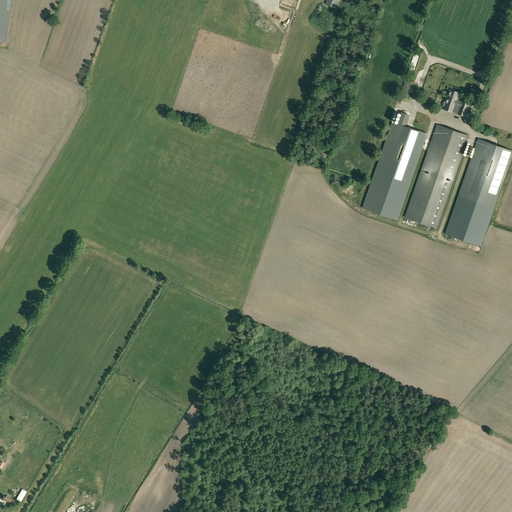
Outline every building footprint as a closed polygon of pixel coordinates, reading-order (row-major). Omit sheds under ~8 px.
[(0,0),(0,41),(6,42),(12,0),(0,0)] [(465,116),(469,104),(456,99),(458,93),(450,90),(447,97),(446,96),(442,108),(465,116)] [(401,112),(396,124),(391,122),(362,208),(397,220),(427,134),(406,126),(410,115),(401,112)] [(468,136),(437,125),(405,217),(436,228),(468,136)] [(511,155),(511,150),(477,139),(458,195),(494,208),(511,155)] [(480,246),(494,208),(458,195),(444,234),(480,246)] [(16,501),(7,496),(4,501),(13,506),(16,501)]
